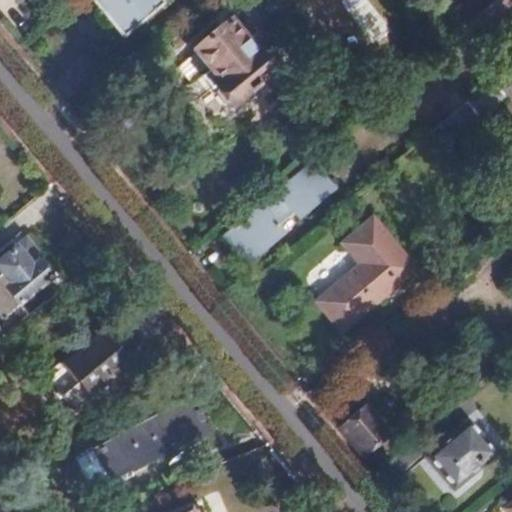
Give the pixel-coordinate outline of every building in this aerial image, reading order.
[(159,1),(157,0),(94,0),(95,1),(94,4),(93,7),(93,11),(96,16),(100,19),(104,20),(109,19),(121,33),(159,1)] [(265,68),(225,20),(190,49),(215,78),(211,82),(225,100),(265,68)] [(479,88),(450,116),(470,135),(498,106),(479,88)] [(296,215),(330,186),(309,162),(222,235),(244,262),(280,231),(276,226),(293,212),(296,215)] [(338,332),(403,278),(360,227),(329,251),(348,274),(313,302),(338,332)] [(58,291),(32,259),(38,254),(20,233),(10,242),(0,250),(0,320),(18,306),(27,317),(58,291)] [(0,250),(10,242),(5,236),(0,240),(0,250)] [(73,409),(124,366),(121,364),(125,360),(119,354),(114,355),(98,337),(62,366),(77,384),(62,396),(73,409)] [(499,404),(511,393),(511,372),(500,369),(482,383),(499,404)] [(140,467),(175,446),(177,450),(206,433),(187,398),(123,435),(93,453),(86,456),(102,485),(138,463),(140,467)] [(389,433),(368,408),(340,431),(347,439),(362,456),(389,433)] [(495,451),(469,420),(426,455),(452,487),(495,451)] [(93,453),(123,435),(117,425),(86,441),(93,453)] [(511,511),(511,505),(510,502),(498,511),(511,511)]
